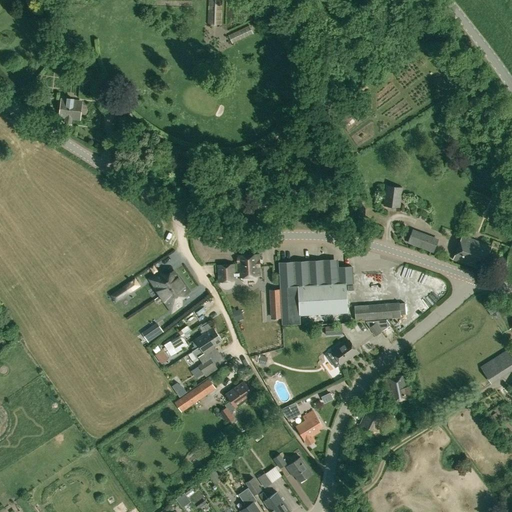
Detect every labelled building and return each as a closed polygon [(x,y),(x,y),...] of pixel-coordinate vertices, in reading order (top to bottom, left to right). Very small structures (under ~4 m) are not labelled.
[(222,0),(208,0),(208,25),(221,25),(222,0)] [(232,44),(253,34),(249,25),(229,35),(232,44)] [(237,45),(240,51),(261,42),(259,36),(237,45)] [(72,71),(81,85),(89,80),(80,66),(72,71)] [(74,99),(67,99),(67,100),(62,99),(60,117),(65,118),(65,123),(72,124),(72,119),(77,119),(79,101),(74,100),(74,99)] [(221,175),(222,184),(235,183),(235,175),(221,175)] [(381,203),(398,206),(401,186),(384,183),(381,203)] [(433,251),(438,240),(413,231),(409,242),(433,251)] [(492,247),(462,235),(453,259),(483,271),(492,247)] [(260,276),(259,255),(237,256),(239,277),(260,276)] [(330,268),(323,269),(323,261),(280,263),(282,301),(283,325),(301,324),(301,315),(348,312),(346,283),(353,283),(352,267),(337,268),(337,264),(330,264),(330,268)] [(235,281),(234,264),(218,265),(219,282),(235,281)] [(196,293),(203,289),(190,268),(183,273),(196,293)] [(156,289),(160,295),(182,281),(178,276),(173,271),(163,278),(160,273),(150,279),(157,289),(156,289)] [(417,273),(413,280),(419,284),(423,276),(417,273)] [(370,277),(371,286),(380,285),(379,276),(370,277)] [(435,291),(442,284),(438,280),(431,287),(435,291)] [(182,281),(160,295),(165,301),(172,311),(181,304),(178,299),(189,292),(185,287),(185,286),(182,281)] [(382,293),(392,293),(392,284),(382,285),(382,293)] [(279,289),(274,289),(271,289),(272,305),(280,305),(279,289)] [(117,291),(111,295),(115,302),(122,297),(117,291)] [(355,321),(392,318),(391,303),(354,306),(355,321)] [(393,309),(397,320),(410,316),(407,305),(393,309)] [(244,318),(240,309),(236,311),(234,308),(231,310),(235,322),(244,318)] [(195,340),(200,346),(217,334),(213,328),(212,329),(208,323),(202,327),(207,332),(195,340)] [(376,336),(382,331),(376,323),(369,327),(376,336)] [(342,325),(325,326),(326,335),(342,334),(342,325)] [(143,333),(148,341),(162,331),(158,326),(153,330),(151,328),(143,333)] [(222,341),(217,334),(200,346),(193,351),(192,352),(196,358),(198,357),(204,353),(209,360),(211,358),(219,353),(214,347),(222,341)] [(188,346),(182,337),(180,335),(164,345),(171,356),(188,346)] [(358,354),(349,340),(340,346),(339,345),(332,349),(333,352),(327,356),(335,368),(341,364),(352,357),(353,358),(358,354)] [(481,366),(491,382),(511,368),(511,354),(508,349),(481,366)] [(156,354),(162,363),(168,358),(162,350),(156,354)] [(198,365),(207,378),(218,370),(216,367),(211,358),(209,360),(204,353),(198,357),(202,363),(198,365)] [(391,402),(411,398),(409,387),(407,388),(404,376),(386,380),(391,402)] [(175,402),(182,412),(216,389),(209,378),(175,402)] [(253,395),(244,382),(226,394),(231,401),(235,407),(236,407),(253,395)] [(295,403),(281,409),(288,420),(300,414),(295,403)] [(360,424),(377,432),(387,412),(370,404),(360,424)] [(229,412),(226,407),(220,412),(227,422),(234,417),(229,412)] [(318,429),(322,426),(313,411),(304,417),(306,421),(297,426),(308,445),(314,441),(312,436),(319,432),(318,429)] [(260,431),(253,437),(257,442),(264,437),(260,431)] [(287,464),(280,454),(273,459),(280,468),(287,464)] [(286,467),(291,474),(293,473),(299,482),(311,474),(300,457),(286,467)] [(209,474),(215,482),(220,479),(214,470),(209,474)] [(258,478),(265,488),(272,483),(265,473),(258,478)] [(253,478),(245,483),(254,496),(262,490),(253,478)] [(194,492),(191,488),(185,493),(188,497),(194,492)] [(259,511),(254,503),(257,501),(248,488),(239,495),(245,503),(244,507),(244,509),(241,511),(259,511)] [(271,511),(281,511),(271,497),(268,499),(263,492),(259,495),(264,502),(271,511)] [(182,508),(191,502),(184,493),(176,499),(182,508)] [(271,497),(281,511),(290,511),(277,493),(271,497)] [(204,502),(196,507),(198,510),(206,505),(204,502)]
